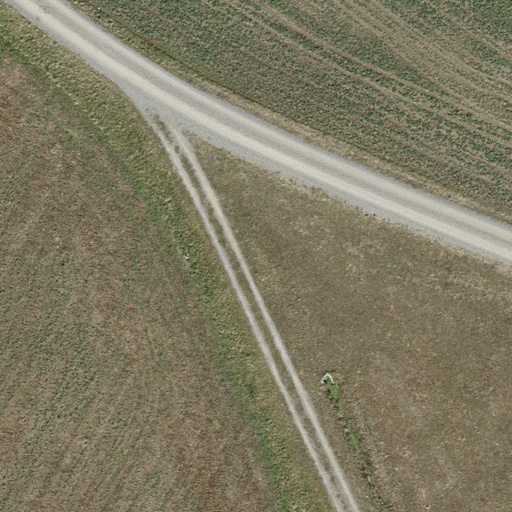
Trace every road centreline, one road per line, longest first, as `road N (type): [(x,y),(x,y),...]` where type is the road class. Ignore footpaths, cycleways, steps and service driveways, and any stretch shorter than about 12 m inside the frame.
road 1 (track): [(32,0),(257,144),(511,254)]
road 2 (track): [(133,70),(245,285),(348,511)]
